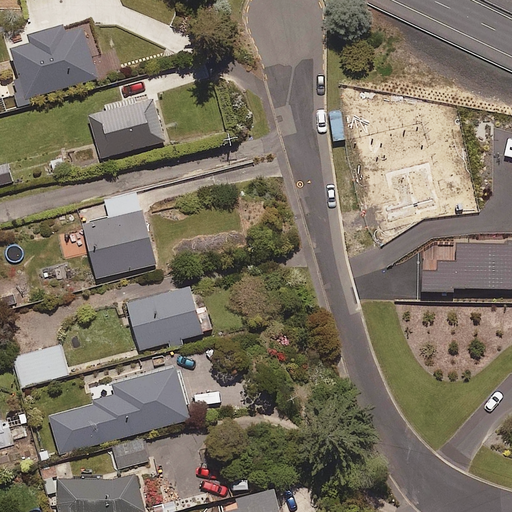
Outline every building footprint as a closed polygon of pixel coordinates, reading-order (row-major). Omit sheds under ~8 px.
[(26,100),(99,80),(83,25),(31,39),(33,46),(13,52),(26,100)] [(101,160),(165,143),(154,100),(90,117),(101,160)] [(96,280),(156,266),(140,195),(107,203),(111,220),(84,226),(96,280)] [(420,269),(419,293),(454,293),(454,289),(511,290),(511,240),(508,240),(507,244),(456,243),(456,260),(437,259),(437,270),(420,269)] [(203,340),(191,289),(120,306),(132,357),(203,340)] [(26,388),(69,376),(62,346),(18,358),(26,388)] [(194,421),(180,368),(113,386),(117,396),(47,417),(58,457),(194,421)] [(7,425),(2,427),(0,419),(0,448),(13,445),(7,425)] [(141,511),(140,481),(58,484),(59,511),(141,511)] [(280,511),(276,492),(237,501),(239,511),(280,511)]
